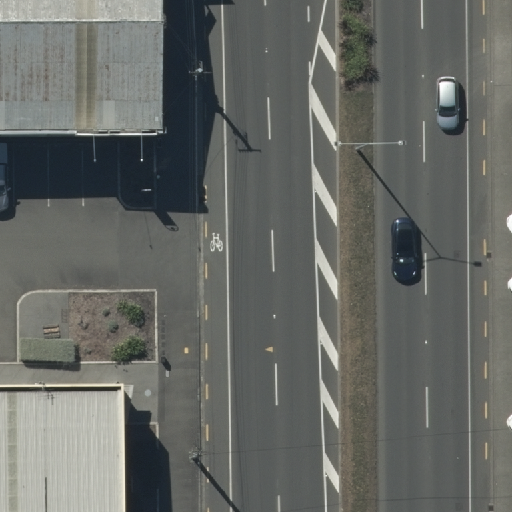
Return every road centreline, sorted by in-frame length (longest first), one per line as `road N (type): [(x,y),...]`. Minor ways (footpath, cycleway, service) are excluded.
road 1 (primary): [(280,511),(266,0)]
road 2 (primary): [(419,0),(427,511)]
